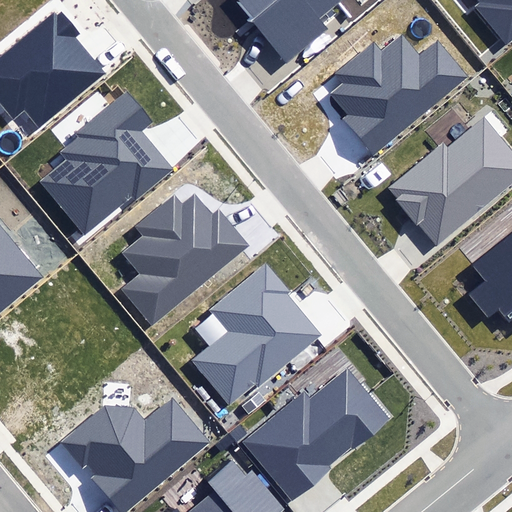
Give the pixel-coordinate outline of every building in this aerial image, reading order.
[(233,0),(284,62),(327,27),(319,18),(340,0),(233,0)] [(473,7),(505,45),(511,39),(511,0),(480,0),(481,0),(473,7)] [(25,110),(39,127),(104,74),(76,39),(81,34),(63,12),(57,16),(55,13),(0,57),(0,101),(14,119),(25,110)] [(341,122),(372,159),(471,77),(436,35),(418,49),(404,32),(379,53),(373,46),(338,75),(346,84),(333,95),(351,117),(341,122)] [(40,183),(83,236),(132,197),(135,201),(172,171),(141,132),(153,122),(128,92),(76,133),(79,136),(60,152),(67,162),(40,183)] [(437,240),(511,179),(511,154),(484,120),(446,151),(441,146),(390,188),(397,197),(394,199),(418,228),(424,223),(437,240)] [(118,290),(150,328),(247,246),(218,211),(213,216),(193,193),(181,203),(173,194),(133,228),(140,236),(121,253),(138,273),(118,290)] [(0,311),(43,277),(0,225),(0,311)] [(511,230),(469,265),(482,281),(466,294),(487,321),(500,311),(508,321),(511,318),(511,230)] [(192,362),(228,405),(255,382),(258,386),(320,335),(287,295),(289,293),(265,263),(210,308),(229,331),(192,362)] [(242,443),(291,503),(334,468),(330,464),(353,445),(355,448),(390,419),(347,367),(308,399),(303,393),(242,443)] [(92,479),(119,511),(127,511),(211,443),(173,396),(144,420),(135,408),(105,406),(63,441),(81,464),(88,458),(100,473),(92,479)] [(172,511),(286,511),(289,510),(253,465),(246,470),(234,457),(207,479),(215,489),(187,511),(179,511),(177,508),(172,511)]
